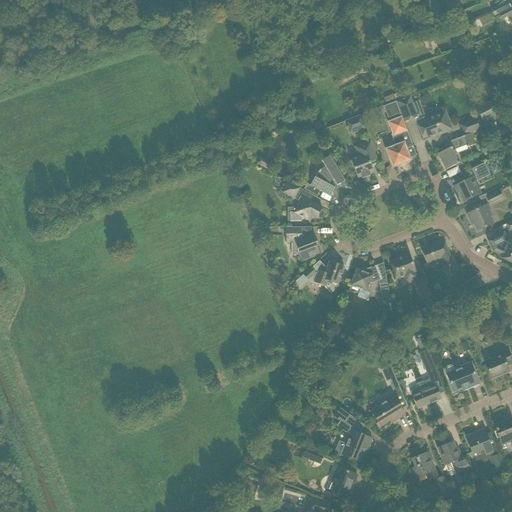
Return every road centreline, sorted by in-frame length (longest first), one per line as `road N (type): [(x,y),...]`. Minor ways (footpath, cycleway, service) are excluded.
road 1 (track): [(510,278),(302,360),(205,511)]
road 2 (residential): [(439,223),(353,249),(339,238),(337,220),(357,201),(423,178),(443,211)]
road 3 (residential): [(367,511),(395,445),(511,395)]
